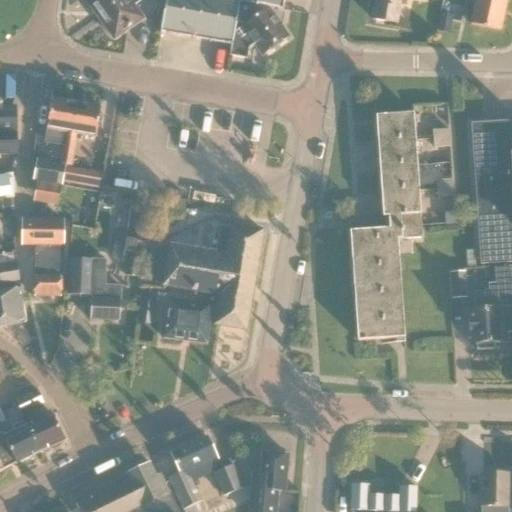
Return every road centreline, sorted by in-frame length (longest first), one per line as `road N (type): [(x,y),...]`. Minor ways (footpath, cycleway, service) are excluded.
road 1 (tertiary): [(265,378),(312,107)]
road 2 (residential): [(312,107),(43,62)]
road 3 (residential): [(89,459),(208,397),(265,378)]
road 4 (residential): [(511,61),(321,59)]
road 5 (tertiary): [(511,408),(325,406)]
road 6 (residential): [(89,459),(42,378),(0,347)]
